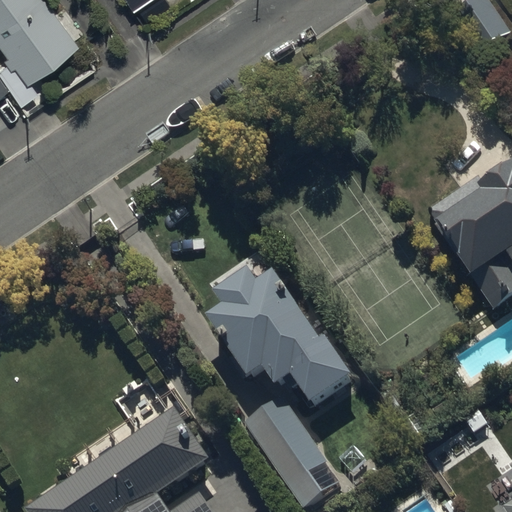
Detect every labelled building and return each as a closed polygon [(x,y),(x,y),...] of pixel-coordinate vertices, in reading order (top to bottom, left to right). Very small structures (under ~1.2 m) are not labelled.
[(37,90),(27,76),(75,44),(45,0),(0,0),(0,35),(12,52),(0,60),(0,71),(20,102),(37,90)] [(126,0),(135,13),(154,0),(126,0)] [(472,0),(452,13),(479,56),(511,34),(490,0),(472,0)] [(0,92),(8,87),(0,75),(0,92)] [(511,154),(478,175),(462,186),(428,207),(494,311),(511,299),(511,154)] [(214,288),(223,302),(208,311),(251,379),(266,369),(277,387),(296,375),(316,408),(356,383),(327,336),(320,340),(275,269),(258,280),(250,266),(214,288)] [(247,419),(305,511),(306,511),(343,489),(285,396),(247,419)] [(161,497),(207,468),(175,417),(28,509),(30,511),(214,511),(198,486),(167,506),(161,497)]
